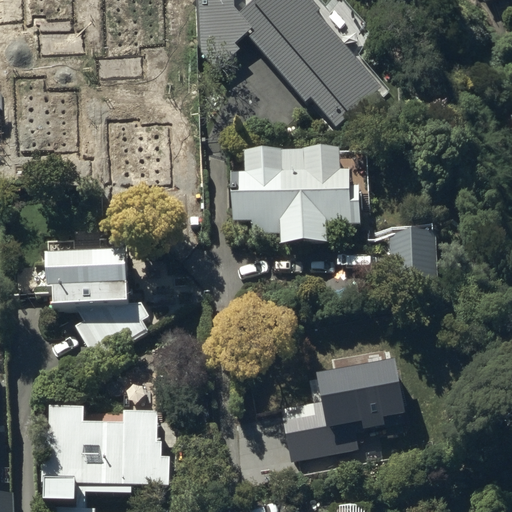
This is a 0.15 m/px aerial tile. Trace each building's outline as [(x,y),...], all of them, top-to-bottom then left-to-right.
[(236,0),(200,0),(204,64),(221,84),(247,62),(240,55),(257,41),(238,19),(236,0)] [(303,78),(292,88),(306,104),(318,94),(340,119),(376,88),(342,48),(346,45),(331,28),(327,31),(300,0),(264,0),(248,14),(303,78)] [(511,0),(484,0),(489,12),(511,4),(511,0)] [(279,150),(248,151),(248,175),(235,176),(236,222),(255,221),(256,236),(281,235),(282,251),(322,250),(322,243),(333,243),(333,226),(363,225),(362,186),(353,186),(352,172),(343,172),(343,150),(312,150),(312,145),(279,146),(279,150)] [(391,231),(392,276),(439,275),(438,230),(391,231)] [(57,297),(57,313),(81,313),(81,320),(86,330),(78,335),(94,365),(149,336),(146,330),(153,326),(145,311),(132,311),(132,260),(57,260),(57,263),(51,263),(51,297),(57,297)] [(412,352),(353,359),(355,377),(337,380),(342,416),(292,423),(299,475),(353,468),(350,445),(422,435),(421,432),(442,429),(439,404),(448,403),(442,362),(414,365),(412,352)] [(87,407),(51,407),(51,428),(44,428),(44,485),(48,485),(47,511),(97,511),(97,509),(89,509),(89,493),(134,493),(134,485),(173,485),(173,458),(164,458),(164,444),(161,444),(161,414),(125,414),(125,424),(87,424),(87,407)] [(0,493),(0,511),(15,511),(14,493),(0,493)]
